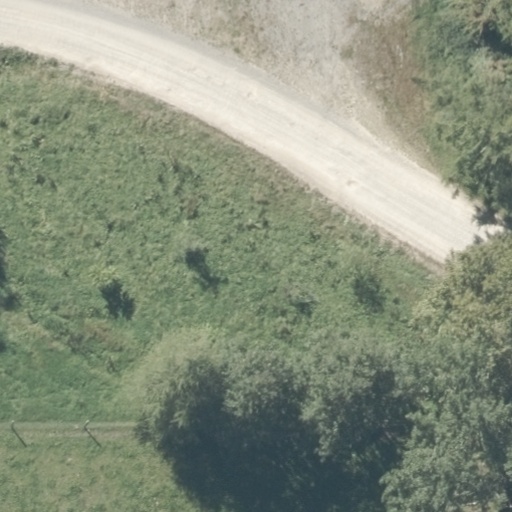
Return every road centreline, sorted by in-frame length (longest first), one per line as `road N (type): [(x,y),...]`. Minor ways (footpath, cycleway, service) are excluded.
road 1 (unclassified): [(0,10),(160,57),(317,128),(472,228),(511,243)]
road 2 (track): [(317,128),(343,0)]
